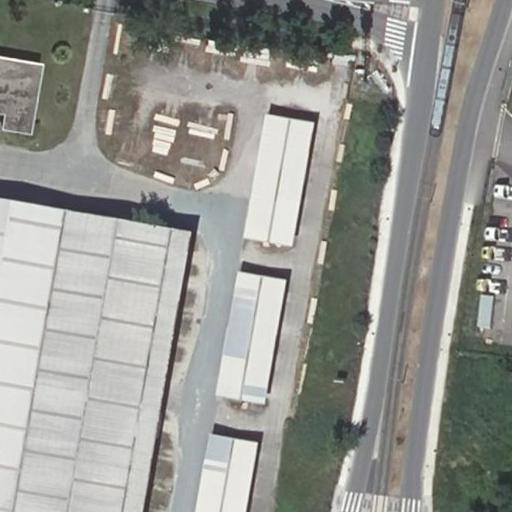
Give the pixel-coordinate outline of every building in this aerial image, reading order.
[(0,57),(0,110),(4,111),(1,126),(27,131),(39,64),(0,57)] [(267,116),(245,239),(294,248),(317,125),(267,116)] [(146,511),(194,237),(0,203),(0,511),(146,511)] [(239,273),(218,397),(267,406),(289,282),(239,273)] [(211,436),(197,511),(248,511),(260,445),(211,436)]
